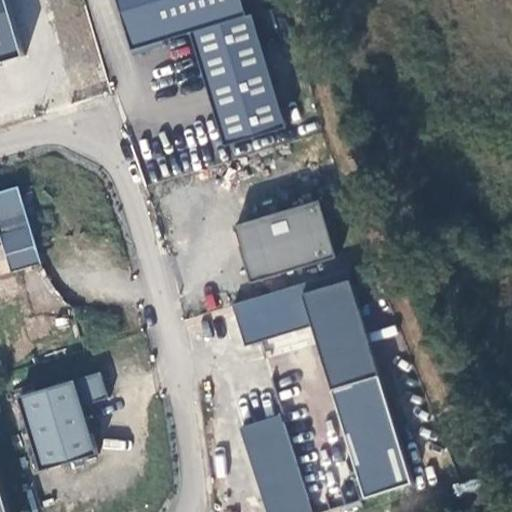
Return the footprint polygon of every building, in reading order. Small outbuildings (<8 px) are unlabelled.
[(0,0),(0,64),(26,57),(8,0),(0,0)] [(244,0),(119,0),(136,55),(164,46),(163,42),(193,33),(250,16),(249,15),(244,0)] [(250,16),(193,33),(227,146),(290,127),(255,13),(249,15),(250,16)] [(0,189),(0,233),(11,269),(42,260),(18,184),(0,189)] [(322,200),(236,225),(252,282),(338,258),(322,200)] [(350,270),(234,305),(243,332),(257,328),(261,342),(315,326),(334,389),(382,375),(350,270)] [(257,328),(243,332),(247,346),(261,342),(257,328)] [(99,453),(84,405),(110,397),(102,371),(19,396),(42,470),(99,453)] [(314,511),(285,413),(244,425),(270,511),(314,511)] [(9,511),(0,479),(0,511),(9,511)]
